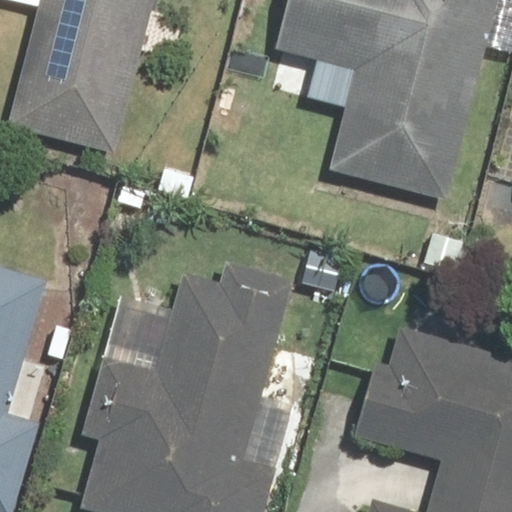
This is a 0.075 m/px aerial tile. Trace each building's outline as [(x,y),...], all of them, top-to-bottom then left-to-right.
[(0,0),(32,7),(6,127),(114,150),(146,0),(0,0)] [(328,185),(445,205),(465,92),(473,94),(489,0),(275,0),(265,60),(348,74),(328,185)] [(4,418),(39,285),(0,274),(0,511),(9,511),(33,425),(4,418)] [(238,466),(283,289),(224,275),(219,293),(170,280),(159,321),(110,308),(76,443),(91,446),(74,511),(266,511),(276,476),(238,466)] [(511,511),(511,365),(388,329),(373,378),(364,375),(342,446),(430,473),(417,511),(383,511),(359,505),(356,511),(511,511)]
